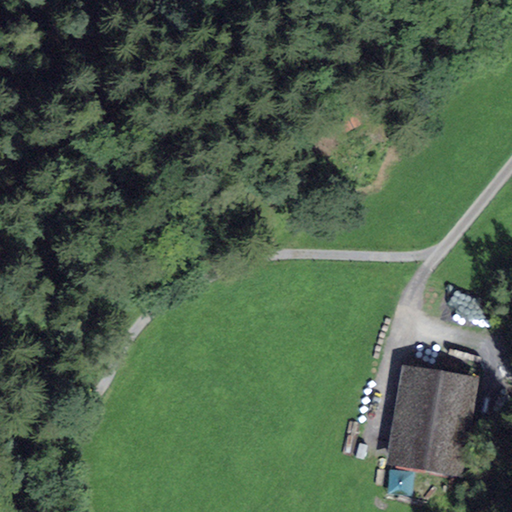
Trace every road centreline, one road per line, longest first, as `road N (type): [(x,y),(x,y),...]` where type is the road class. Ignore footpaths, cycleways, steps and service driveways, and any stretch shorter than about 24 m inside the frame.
road 1 (unclassified): [(436,256),(267,253),(207,275),(143,317),(93,397),(0,494)]
road 2 (residential): [(511,159),(436,256)]
